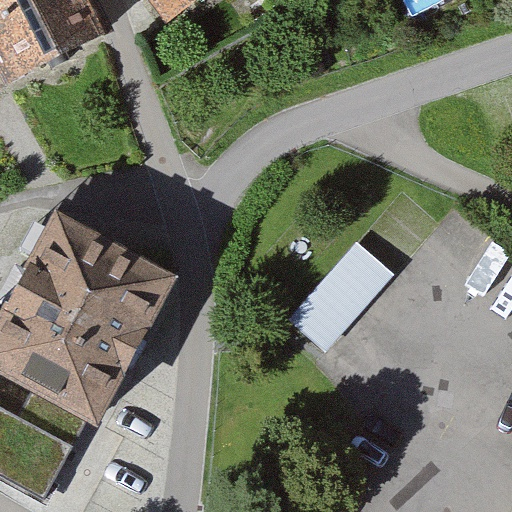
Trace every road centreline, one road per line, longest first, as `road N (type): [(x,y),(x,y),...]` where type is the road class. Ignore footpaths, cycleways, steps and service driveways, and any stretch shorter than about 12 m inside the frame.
road 1 (residential): [(511,60),(349,113),(277,146),(185,215)]
road 2 (residential): [(185,215),(197,281),(197,352),(181,511)]
road 3 (residential): [(185,215),(104,0)]
